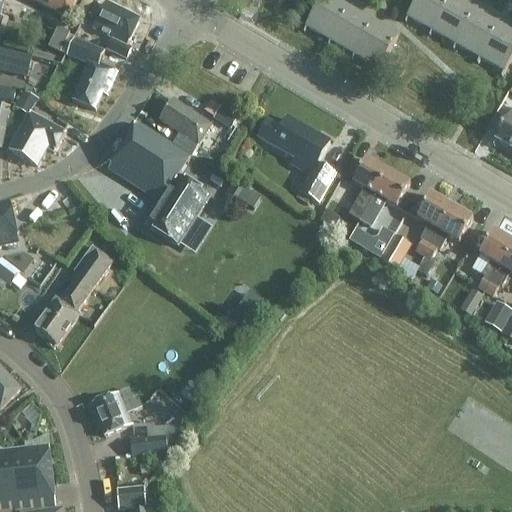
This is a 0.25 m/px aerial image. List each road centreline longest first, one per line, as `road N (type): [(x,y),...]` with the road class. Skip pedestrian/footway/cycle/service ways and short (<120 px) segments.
road 1 (tertiary): [(511,200),(184,9)]
road 2 (residential): [(0,190),(75,162),(107,130),(184,9)]
road 3 (residential): [(92,511),(62,403),(0,334)]
